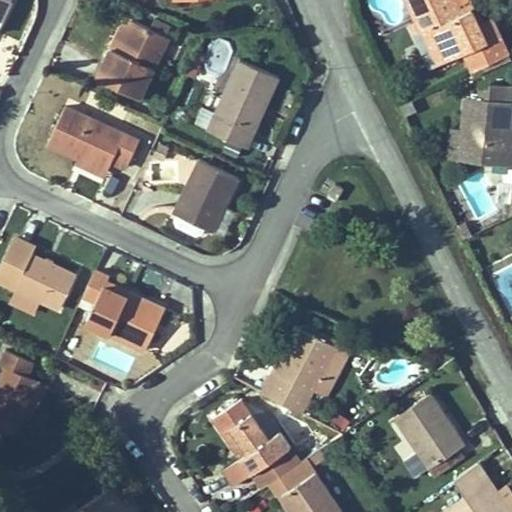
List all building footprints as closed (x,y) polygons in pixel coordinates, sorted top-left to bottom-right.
[(216,0),(163,0),(165,20),(218,15),(216,0)] [(454,9),(448,0),(428,0),(384,24),(405,68),(399,71),(415,103),(455,82),(465,100),(497,82),(487,65),(473,73),(473,72),(464,56),(456,42),(444,47),(435,28),(457,15),(454,9)] [(132,39),(124,36),(110,67),(117,71),(132,39)] [(117,71),(110,67),(105,65),(99,78),(92,93),(139,114),(166,54),(132,39),(117,71)] [(478,48),(464,56),(473,72),(487,65),(478,48)] [(276,88),(233,68),(203,140),(246,157),(259,125),(276,88)] [(205,98),(194,120),(205,125),(216,104),(205,98)] [(502,115),(477,112),(466,122),(466,130),(454,129),(448,192),(507,198),(509,182),(504,182),(505,160),(498,159),(502,115)] [(136,155),(60,121),(54,134),(41,161),(102,189),(107,182),(120,188),(136,155)] [(235,188),(195,169),(169,225),(211,243),(222,218),(235,188)] [(52,288),(25,276),(8,312),(54,334),(71,298),(52,288)] [(92,287),(81,313),(93,318),(83,341),(141,367),(160,326),(103,300),(106,293),(92,287)] [(266,385),(254,407),(297,429),(306,411),(320,419),(335,389),(321,382),(332,360),(296,342),(271,388),(266,385)] [(30,378),(0,365),(0,446),(8,451),(19,425),(34,431),(45,403),(23,394),(30,378)] [(391,432),(414,464),(425,479),(460,453),(450,438),(426,406),(391,432)] [(261,452),(245,428),(220,445),(238,469),(214,485),(225,501),(283,462),(272,445),(261,452)] [(414,464),(407,469),(418,484),(425,479),(414,464)] [(476,472),(452,489),(463,506),(455,511),(503,511),(501,508),(476,472)] [(325,511),(308,488),(276,510),(276,511),(325,511)]
